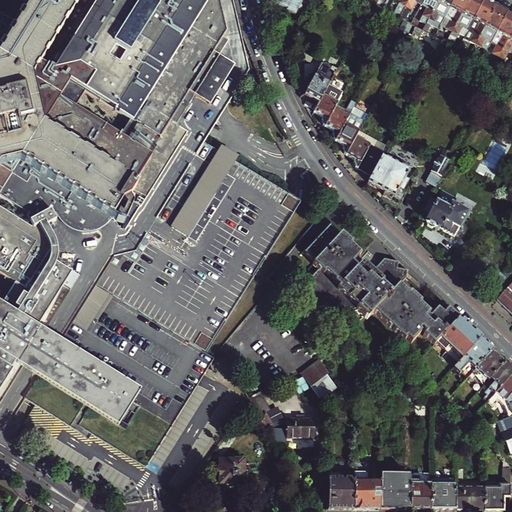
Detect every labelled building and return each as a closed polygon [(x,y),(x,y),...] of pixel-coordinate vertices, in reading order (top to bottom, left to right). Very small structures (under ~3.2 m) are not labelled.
[(0,270),(14,280),(0,301),(0,385),(10,369),(8,368),(12,361),(36,376),(23,396),(86,437),(89,432),(122,453),(124,454),(143,467),(212,358),(208,355),(204,353),(254,275),(299,206),(206,146),(192,137),(189,135),(203,113),(235,64),(220,0),(7,0),(11,3),(2,18),(0,16),(0,270)] [(233,0),(220,0),(235,64),(203,113),(189,135),(192,137),(206,146),(252,75),(233,0)] [(268,0),(294,14),(301,0),(268,0)] [(400,0),(393,15),(399,18),(408,0),(400,0)] [(408,0),(399,18),(402,20),(403,21),(408,12),(410,13),(415,2),(420,5),(423,0),(408,0)] [(438,0),(423,0),(420,5),(426,8),(420,18),(422,20),(418,28),(422,31),(438,0)] [(453,0),(438,0),(422,31),(426,33),(432,22),(434,23),(439,15),(444,18),(453,0)] [(468,0),(453,0),(444,18),(438,29),(443,32),(449,21),(456,25),(468,0)] [(484,1),(481,0),(468,0),(456,25),(448,39),(452,41),(453,38),(456,39),(462,29),(467,32),(470,27),(484,1)] [(495,7),(484,1),(470,27),(474,30),(468,42),(474,46),(495,7)] [(486,52),(491,43),(507,13),(495,7),(474,46),(486,52)] [(511,16),(507,13),(491,43),(496,46),(492,54),(498,58),(511,30),(511,16)] [(511,30),(498,58),(504,61),(511,46),(511,30)] [(319,104),(322,98),(332,80),(336,73),(321,65),(315,75),(306,79),(309,86),(304,95),(319,104)] [(319,104),(313,115),(322,119),(322,121),(323,126),(324,127),(332,112),(336,106),(322,98),(319,104)] [(346,120),(332,112),(324,127),(324,128),(333,132),(332,134),(333,140),(335,141),(343,126),(346,120)] [(346,155),(358,134),(343,126),(335,141),(334,142),(343,147),(343,148),(344,154),(346,155)] [(372,143),(358,134),(346,155),(355,160),(354,162),(356,169),(357,170),(359,166),(369,149),(372,143)] [(483,171),(495,176),(508,145),(495,140),(483,171)] [(382,156),(369,149),(359,166),(357,170),(359,171),(371,177),(382,157),(382,156)] [(371,177),(367,184),(384,193),(382,195),(390,199),(392,197),(393,198),(399,188),(402,190),(408,180),(404,178),(408,171),(406,170),(408,166),(400,162),(398,165),(382,157),(371,177)] [(426,182),(437,186),(440,179),(430,174),(426,182)] [(430,199),(419,218),(427,222),(428,226),(432,229),(436,227),(449,234),(452,230),(457,233),(468,213),(451,204),(449,209),(430,199)] [(337,254),(349,241),(342,234),(340,236),(330,227),(305,254),(315,263),(313,264),(319,269),(317,271),(319,273),(327,265),(337,254)] [(353,244),(349,241),(337,254),(327,265),(319,273),(317,271),(310,279),(314,284),(307,291),(313,310),(326,306),(328,312),(349,295),(390,261),(385,259),(373,272),(363,263),(357,268),(353,264),(361,256),(351,246),(353,244)] [(349,295),(328,312),(328,313),(341,310),(343,316),(357,312),(366,321),(374,313),(380,319),(397,306),(404,300),(410,294),(400,285),(407,278),(409,272),(398,269),(400,264),(399,263),(390,261),(349,295)] [(486,303),(495,291),(493,289),(509,271),(499,263),(484,281),(490,287),(480,298),(486,303)] [(511,290),(510,292),(509,290),(507,289),(497,301),(511,314),(511,290)] [(397,306),(380,319),(405,342),(407,340),(412,344),(422,334),(420,332),(421,331),(425,334),(423,337),(433,347),(437,343),(459,319),(448,309),(444,313),(438,308),(431,316),(429,315),(430,313),(420,304),(422,303),(411,292),(410,294),(404,300),(397,306)] [(459,319),(437,343),(444,350),(448,346),(463,359),(481,340),(459,319)] [(475,370),(493,351),(481,340),(463,359),(456,367),(462,372),(461,373),(467,379),(475,370)] [(506,363),(493,351),(475,370),(478,372),(479,371),(489,381),(491,378),(506,363)] [(330,372),(321,359),(304,371),(313,385),(330,372)] [(484,399),(487,402),(501,387),(511,375),(511,368),(506,363),(491,378),(495,382),(485,392),(488,395),(484,399)] [(511,416),(511,375),(501,387),(487,402),(471,419),(476,425),(504,397),(508,401),(509,405),(506,406),(510,417),(511,416)] [(410,393),(400,382),(388,400),(410,401),(410,393)] [(261,393),(256,396),(265,413),(270,410),(261,393)] [(258,417),(265,413),(256,396),(249,400),(258,417)] [(257,433),(264,429),(271,425),(265,414),(251,422),(257,433)] [(511,416),(510,417),(498,423),(501,432),(511,427),(511,416)] [(285,440),(313,440),(313,420),(286,420),(285,440)] [(511,427),(501,432),(510,453),(511,451),(511,427)] [(237,457),(235,460),(220,460),(220,484),(244,484),(244,482),(246,482),(248,480),(248,476),(246,474),(244,474),(244,460),(242,460),(240,457),(237,457)] [(503,498),(509,498),(509,495),(510,471),(503,471),(502,485),(499,485),(499,489),(485,488),(485,495),(484,511),(503,511),(503,498)] [(328,479),(328,510),(354,510),(354,476),(354,473),(341,473),(341,479),(328,479)] [(354,510),(380,510),(380,486),(380,482),(366,482),(366,479),(364,476),(354,476),(354,510)] [(409,510),(410,482),(410,479),(387,479),(387,486),(380,486),(380,510),(409,510)] [(430,510),(430,486),(430,485),(420,485),(416,482),(410,482),(409,510),(430,510)] [(430,510),(455,510),(456,486),(430,486),(430,510)] [(485,488),(463,488),(463,486),(456,486),(455,510),(484,511),(485,495),(485,488)]
